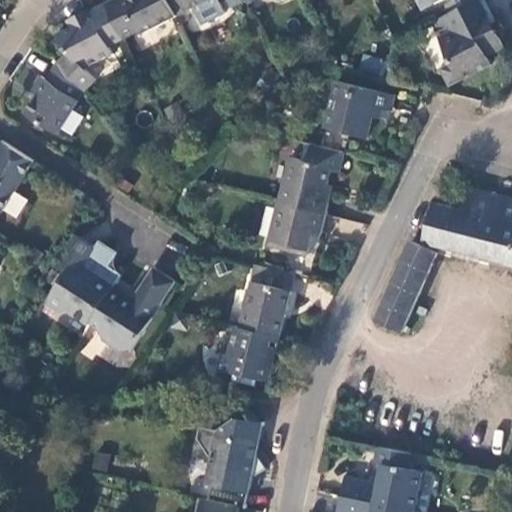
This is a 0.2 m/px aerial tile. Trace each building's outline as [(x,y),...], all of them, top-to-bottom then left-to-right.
[(126,0),(114,0),(106,4),(109,9),(126,0)] [(139,36),(178,17),(170,3),(168,0),(126,0),(109,9),(125,40),(138,34),(139,36)] [(168,0),(170,3),(176,0),(180,0),(187,12),(194,9),(200,21),(223,10),(217,0),(168,0)] [(432,0),(435,5),(442,2),(450,14),(476,1),(475,0),(432,0)] [(478,0),(476,1),(489,26),(493,24),(480,0),(478,0)] [(476,1),(450,14),(432,24),(452,65),(442,70),(451,86),(492,66),(488,56),(506,48),(493,24),(489,26),(476,1)] [(91,10),(80,16),(83,23),(109,9),(106,4),(92,11),(91,10)] [(71,29),(57,34),(63,48),(70,54),(59,65),(85,91),(96,81),(84,70),(114,55),(110,48),(125,40),(109,9),(83,23),(80,16),(68,22),(71,29)] [(360,71),(382,74),(384,58),(362,55),(360,71)] [(304,69),(299,59),(284,67),(288,77),(304,69)] [(85,91),(59,65),(48,81),(42,77),(32,93),(38,97),(26,114),(57,135),(85,91)] [(394,96),(338,82),(327,129),(368,139),(373,118),(375,110),(390,111),(394,96)] [(375,110),(373,118),(388,121),(390,111),(375,110)] [(0,217),(36,162),(3,141),(0,145),(0,217)] [(306,144),(301,160),(307,162),(312,145),(306,144)] [(279,204),(327,216),(331,199),(325,197),(332,169),(341,171),(346,153),(312,145),(307,162),(301,160),(291,158),(279,204)] [(511,198),(471,188),(464,211),(435,204),(425,241),(417,237),(413,243),(411,242),(375,322),(403,334),(438,255),(432,251),(433,244),(511,264),(511,198)] [(320,239),(327,216),(279,204),(269,245),(309,256),(314,238),(320,239)] [(340,219),(337,233),(362,239),(365,224),(340,219)] [(113,290),(114,287),(122,276),(110,267),(119,254),(100,241),(95,249),(74,234),(54,265),(67,273),(47,304),(62,315),(71,314),(90,325),(91,323),(113,290)] [(314,238),(309,256),(315,257),(320,239),(314,238)] [(243,327),(282,338),(287,317),(293,292),(298,274),(258,265),(243,327)] [(131,302),(113,290),(91,323),(101,330),(103,341),(121,353),(134,350),(177,284),(154,268),(131,302)] [(293,292),(287,317),(293,319),(299,293),(293,292)] [(270,383),(282,338),(243,327),(237,327),(231,352),(222,352),(216,377),(258,387),(259,380),(270,383)] [(258,456),(262,439),(244,413),(217,431),(201,427),(199,438),(212,457),(206,485),(250,494),(253,479),(267,469),(258,456)] [(341,496),(414,511),(415,511),(423,473),(408,469),(411,455),(379,448),(376,463),(384,465),(380,484),(345,477),(341,496)] [(414,511),(341,496),(338,511),(414,511)] [(192,511),(240,511),(242,507),(195,498),(192,511)]
